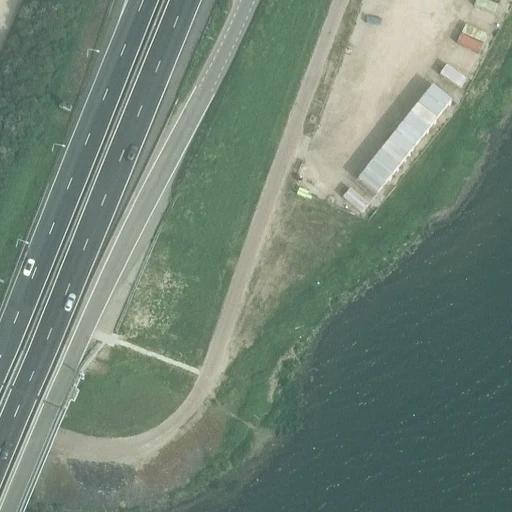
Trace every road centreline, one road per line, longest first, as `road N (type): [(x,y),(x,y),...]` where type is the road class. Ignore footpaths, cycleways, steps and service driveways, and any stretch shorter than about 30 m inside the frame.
road 1 (tertiary): [(9,511),(91,314),(248,0)]
road 2 (motorway): [(0,455),(184,0)]
road 3 (motorway): [(143,0),(0,358)]
